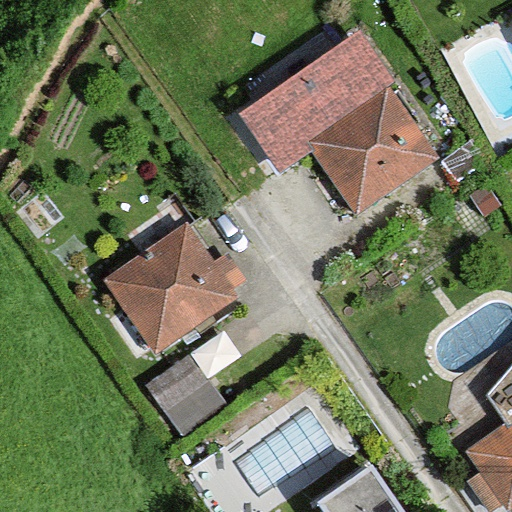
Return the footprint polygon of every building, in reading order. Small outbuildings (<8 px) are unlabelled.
[(439,157),(386,80),(298,139),(351,216),(439,157)] [(232,301),(179,222),(97,277),(149,356),(232,301)] [(181,409),(221,386),(197,346),(157,368),(181,409)] [(511,361),(486,390),(505,421),(457,452),(495,511),(510,511),(511,511),(511,361)] [(398,511),(366,466),(315,503),(321,511),(398,511)]
